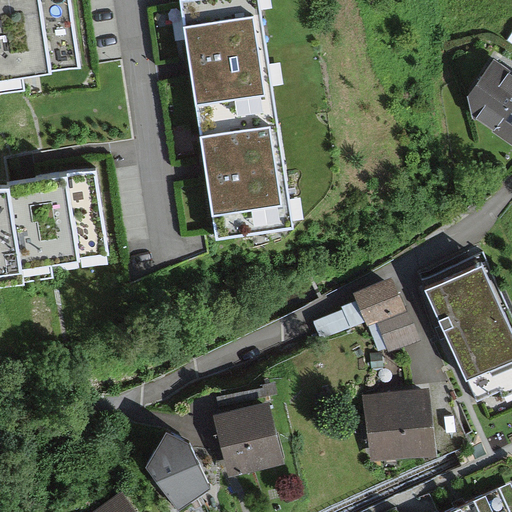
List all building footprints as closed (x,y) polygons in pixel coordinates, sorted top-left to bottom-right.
[(0,0),(0,90),(25,87),(22,72),(78,64),(68,0),(0,0)] [(181,0),(199,115),(274,104),(258,0),(181,0)] [(511,76),(492,63),(471,95),(475,116),(511,140),(511,76)] [(199,115),(217,234),(292,222),(274,104),(199,115)] [(0,278),(49,271),(47,257),(106,248),(93,165),(0,179),(0,278)] [(511,402),(511,327),(485,264),(424,289),(478,417),(511,402)] [(378,322),(391,353),(419,340),(390,277),(354,293),(369,326),(378,322)] [(322,342),(365,327),(358,308),(315,323),(322,342)] [(425,394),(367,400),(373,457),(431,450),(425,394)] [(269,411),(215,421),(227,480),(280,469),(269,411)] [(167,434),(147,468),(177,509),(208,487),(188,444),(167,434)] [(511,511),(511,487),(510,484),(445,511),(511,511)] [(132,511),(121,497),(101,511),(132,511)]
